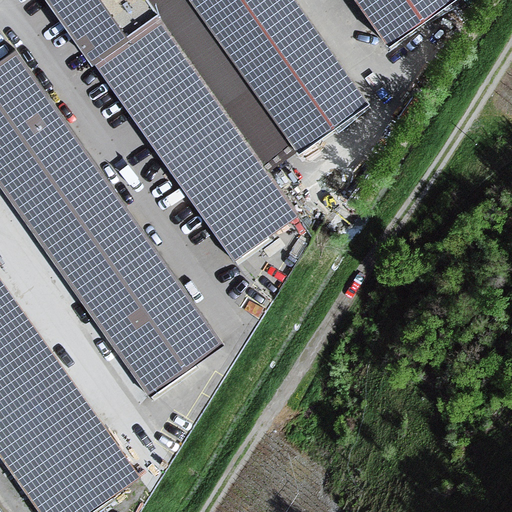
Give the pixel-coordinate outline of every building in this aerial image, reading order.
[(143,0),(43,0),(232,262),(297,215),(143,0)] [(293,0),(191,0),(292,142),(360,94),(293,0)] [(357,0),(382,35),(431,0),(357,0)] [(12,53),(0,61),(0,188),(148,398),(222,346),(12,53)] [(0,284),(0,461),(35,511),(86,511),(136,477),(0,284)]
